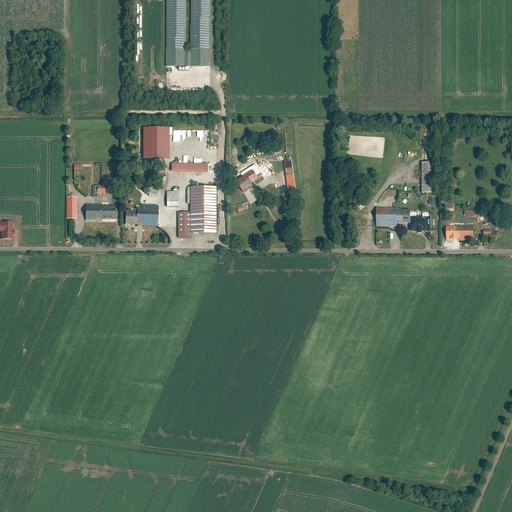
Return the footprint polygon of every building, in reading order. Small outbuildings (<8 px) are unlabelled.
[(166,45),(166,68),(192,68),(191,54),(186,54),(185,36),(183,36),(183,40),(180,40),(180,43),(176,43),(176,45),(166,45)] [(170,129),(142,129),(142,159),(170,159),(170,129)] [(262,159),(239,172),(243,180),(236,184),(240,193),(271,176),(262,159)] [(286,176),(294,175),(292,161),(284,162),(286,176)] [(435,162),(423,162),(423,192),(435,192),(435,162)] [(171,173),(208,173),(208,164),(171,164),(171,173)] [(104,184),(92,184),(92,192),(104,192),(104,184)] [(210,186),(186,186),(186,212),(186,233),(210,233),(210,186)] [(174,190),(161,190),(162,205),(174,205),(174,190)] [(438,203),(432,198),(429,202),(434,207),(438,203)] [(238,203),(232,206),(234,211),(240,208),(238,203)] [(100,205),(84,205),(84,222),(100,222),(100,220),(113,220),(113,207),(100,207),(100,205)] [(138,215),(127,215),(127,228),(138,228),(138,225),(158,226),(158,208),(142,207),(142,211),(138,211),(138,215)] [(412,217),(412,210),(403,210),(403,208),(378,208),(378,227),(399,227),(399,224),(412,224),(412,217)] [(186,212),(174,212),(174,237),(186,237),(186,233),(186,212)] [(412,231),(431,231),(431,217),(412,217),(412,224),(412,231)] [(12,223),(1,223),(1,239),(12,239),(12,223)] [(473,226),(446,226),(446,239),(473,239),(473,226)]
